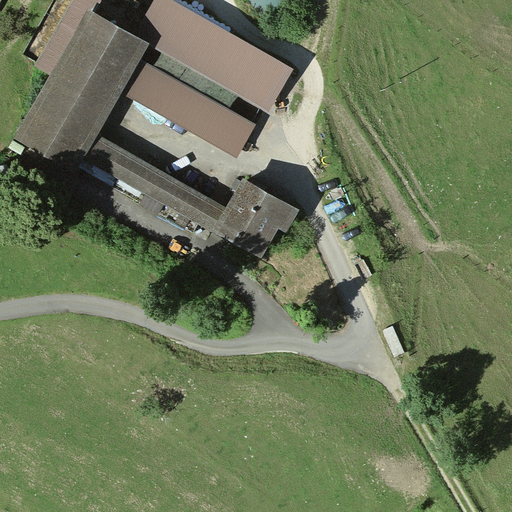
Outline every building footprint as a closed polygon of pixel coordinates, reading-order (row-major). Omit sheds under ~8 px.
[(67,0),(34,66),(54,76),(92,1),(101,6),(104,0),(67,0)] [(285,55),(187,0),(157,0),(141,29),(154,36),(149,46),(255,107),(285,55)] [(101,6),(92,1),(54,76),(19,138),(77,169),(83,158),(218,230),(232,201),(103,131),(124,94),(143,59),(149,46),(154,36),(141,29),(101,6)] [(258,123),(143,59),(124,94),(238,158),(258,123)] [(299,198),(249,171),(218,230),(267,256),(299,198)]
